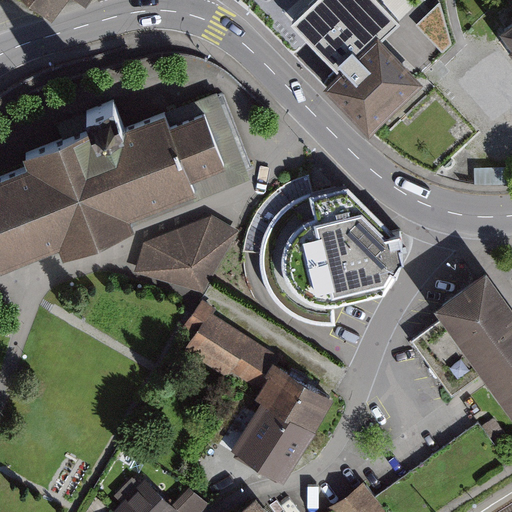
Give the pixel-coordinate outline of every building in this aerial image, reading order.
[(24,0),(46,17),(52,10),(58,15),(69,0),(74,0),(83,5),(87,0),(24,0)] [(344,74),(332,86),(370,126),(417,82),(379,42),(385,36),(378,29),(392,16),(397,22),(418,3),(415,0),(315,0),(294,21),(344,74)] [(511,24),(500,34),(511,50),(511,53),(511,55),(511,56),(511,24)] [(31,165),(0,176),(0,259),(1,263),(60,240),(65,252),(133,226),(128,214),(194,188),(197,196),(239,180),(234,168),(244,164),(216,94),(165,114),(165,113),(125,128),(114,100),(87,110),(93,126),(26,153),(31,165)] [(511,167),(475,169),(475,185),(511,183),(511,167)] [(394,234),(347,185),(312,194),(300,198),(289,205),(278,214),(270,226),(265,238),(261,251),(261,266),(264,282),(271,296),(282,308),(296,318),(314,325),(336,326),(335,309),(386,297),(405,266),(403,252),(405,251),(401,232),(394,234)] [(135,273),(165,281),(168,268),(194,266),(214,251),(225,258),(240,231),(212,216),(145,241),(135,273)] [(194,266),(168,268),(165,281),(203,293),(225,258),(214,251),(194,266)] [(511,306),(487,274),(435,313),(441,321),(414,341),(454,395),(481,375),(511,416),(511,306)] [(239,441),(232,453),(284,483),(335,401),(276,366),(281,356),(214,315),(218,310),(203,299),(183,328),(195,335),(187,347),(224,376),(232,375),(234,372),(242,360),(270,378),(262,390),(232,436),(239,441)] [(242,360),(234,372),(262,390),(270,378),(242,360)] [(476,430),(379,494),(390,511),(405,511),(465,472),(492,454),(476,430)] [(114,511),(177,511),(173,507),(145,481),(114,511)] [(330,511),(384,511),(375,499),(365,483),(329,509),(330,511)] [(173,507),(177,511),(201,511),(209,504),(190,488),(173,507)] [(267,511),(258,500),(242,511),(267,511)]
